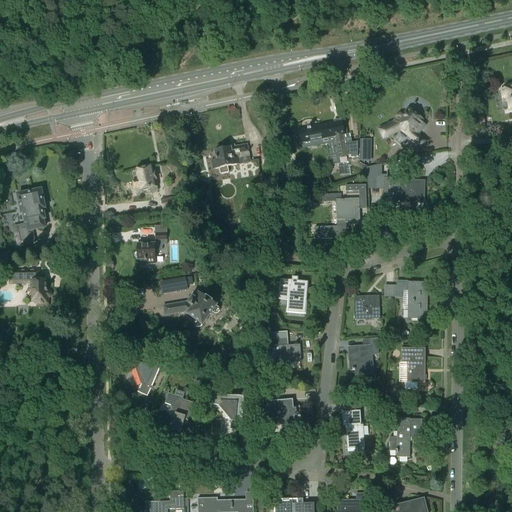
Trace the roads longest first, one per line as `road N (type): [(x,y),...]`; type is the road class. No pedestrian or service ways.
road 1 (primary): [(83,105),(511,17)]
road 2 (residential): [(310,463),(340,274),(453,245)]
road 3 (residential): [(455,495),(453,245)]
road 4 (residential): [(93,352),(83,105)]
road 5 (residential): [(96,467),(310,463)]
road 6 (residential): [(455,495),(310,463)]
